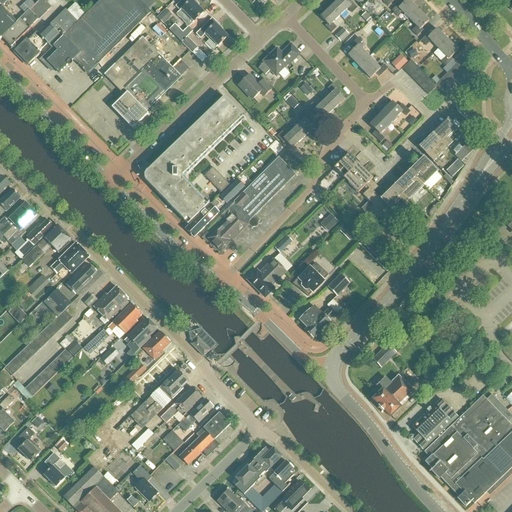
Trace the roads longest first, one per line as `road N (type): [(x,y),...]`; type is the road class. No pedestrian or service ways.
road 1 (unclassified): [(264,430),(0,160)]
road 2 (residential): [(111,182),(262,40)]
road 3 (residential): [(221,282),(304,194),(342,131)]
road 4 (tertiary): [(433,511),(332,384),(332,364)]
road 5 (tertiary): [(0,70),(111,182)]
road 6 (tertiary): [(421,261),(511,133)]
road 7 (tertiary): [(111,182),(180,253),(221,282)]
road 8 (residential): [(511,374),(469,306),(421,261)]
road 9 (tertiary): [(221,282),(304,359),(332,364)]
road 10 (tertiary): [(332,364),(421,261)]
road 11 (residential): [(342,131),(378,171),(435,117)]
road 12 (residential): [(368,105),(285,17)]
